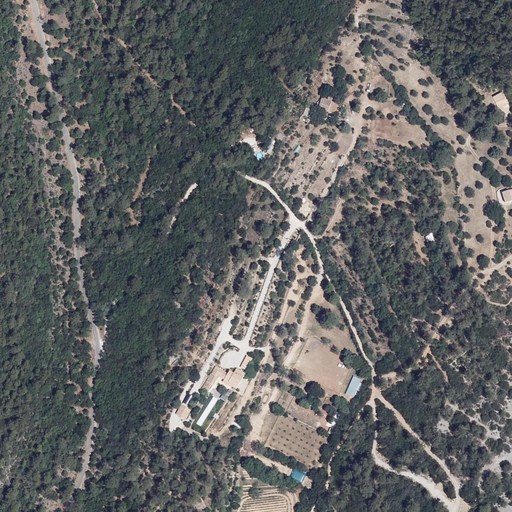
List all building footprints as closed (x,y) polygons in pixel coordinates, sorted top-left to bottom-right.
[(328,101),(323,99),(319,110),(340,117),(344,107),(333,103),(328,101)] [(301,119),(307,123),(314,113),(307,109),(301,119)] [(511,201),(508,190),(500,192),(504,203),(511,201)] [(247,357),(242,364),(248,368),(253,360),(247,357)] [(230,370),(229,371),(223,382),(236,389),(245,373),(236,369),(234,373),(230,370)] [(209,373),(201,388),(201,389),(207,392),(211,384),(213,386),(218,377),(209,373)] [(353,376),(346,395),(357,399),(363,384),(360,383),(362,379),(353,376)] [(186,404),(189,406),(195,399),(192,396),(186,404)] [(190,410),(181,405),(176,414),(185,419),(190,410)]
